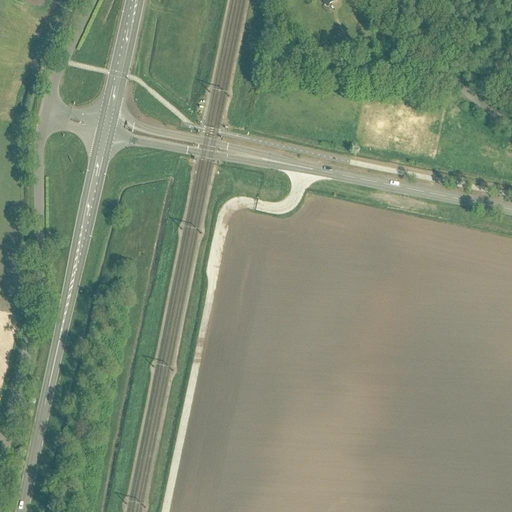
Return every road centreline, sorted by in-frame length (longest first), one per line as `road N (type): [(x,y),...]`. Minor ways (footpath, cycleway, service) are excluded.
road 1 (track): [(165,511),(222,214),(231,205),(290,205),(301,168)]
road 2 (secondary): [(21,511),(106,135)]
road 3 (unclassified): [(0,478),(39,287),(43,123)]
road 4 (tertiary): [(511,212),(282,164)]
road 5 (tertiary): [(282,164),(109,119)]
road 6 (tertiary): [(106,135),(282,164)]
road 7 (unclassified): [(511,123),(430,60),(408,0)]
road 8 (secondary): [(109,119),(135,0)]
